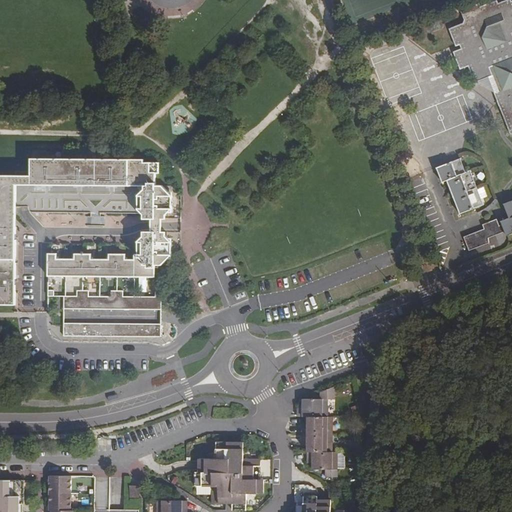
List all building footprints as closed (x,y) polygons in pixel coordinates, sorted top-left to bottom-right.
[(479,6),(461,14),(464,23),(462,26),(449,31),(456,48),(459,47),(465,44),(467,49),(461,51),(454,54),(461,70),(468,67),(475,83),(492,77),(496,75),(503,91),(499,93),(502,101),(498,102),(511,136),(511,135),(511,2),(510,3),(510,1),(498,6),(497,3),(481,9),(479,6)] [(492,77),(475,83),(495,94),(498,102),(502,101),(499,93),(503,91),(496,75),(492,77)] [(0,303),(15,304),(17,207),(21,207),(28,207),(29,210),(32,212),(42,212),(55,212),(65,212),(74,213),(87,213),(145,214),(144,219),(152,219),(161,219),(165,219),(165,216),(172,209),(172,196),(162,185),(156,185),(156,173),(150,172),(149,162),(144,163),(144,160),(32,159),(32,163),(23,162),(22,171),(17,171),(17,175),(0,175),(0,303)] [(460,160),(437,169),(442,182),(447,180),(460,214),(483,205),(470,171),(466,173),(460,160)] [(159,162),(149,162),(150,172),(156,173),(159,173),(159,162)] [(508,219),(501,222),(502,224),(505,232),(507,236),(511,233),(511,201),(503,205),(508,219)] [(161,219),(152,219),(152,226),(151,232),(161,232),(161,227),(161,219)] [(483,230),(464,237),(470,250),(488,243),(489,238),(500,234),(497,226),(495,220),(481,225),(483,230)] [(49,254),(48,276),(116,277),(155,277),(155,267),(158,267),(158,265),(161,265),(171,255),(171,242),(165,236),(165,232),(161,232),(151,232),(145,232),(144,236),(139,241),(139,247),(138,254),(136,254),(134,254),(134,260),(130,260),(126,260),(126,255),(109,255),(110,260),(104,260),(96,259),(91,259),(91,254),(76,254),(76,259),(69,259),(61,259),(56,259),(56,254),(49,254)] [(63,296),(63,308),(112,309),(161,310),(161,298),(154,297),(123,297),(110,297),(87,297),(76,297),(63,296)] [(63,323),(63,336),(158,337),(161,337),(161,324),(112,324),(63,323)] [(298,411),(298,417),(308,417),(327,417),(327,400),(334,400),(334,388),(321,392),(320,399),(303,399),(303,406),(298,406),(298,411)] [(303,429),(303,434),(333,435),(333,417),(327,417),(308,417),(308,423),(302,423),(303,429)] [(308,445),(308,452),(333,452),(333,435),(303,434),(303,441),(303,445),(308,445)] [(232,504),(232,511),(247,510),(247,493),(264,493),(264,479),(261,479),(260,472),(260,459),(243,458),(243,442),(216,442),(216,458),(200,458),(199,465),(199,471),(196,471),(196,486),(212,486),(212,503),(229,504),(232,504)] [(313,463),(313,469),(322,470),(337,470),(337,452),(333,452),(308,452),(307,458),(307,463),(313,463)] [(50,485),(50,494),(71,494),(71,477),(50,477),(50,485)] [(0,511),(19,511),(19,503),(23,503),(24,481),(0,480),(0,497),(1,497),(1,510),(0,510),(0,511)] [(132,486),(131,497),(140,498),(140,486),(132,486)] [(50,502),(50,511),(52,511),(71,511),(71,494),(50,494),(50,502)] [(331,511),(331,500),(323,500),(318,500),(318,497),(303,496),(303,511),(331,511)] [(157,501),(157,511),(183,511),(187,511),(187,507),(187,501),(177,501),(157,501)]
